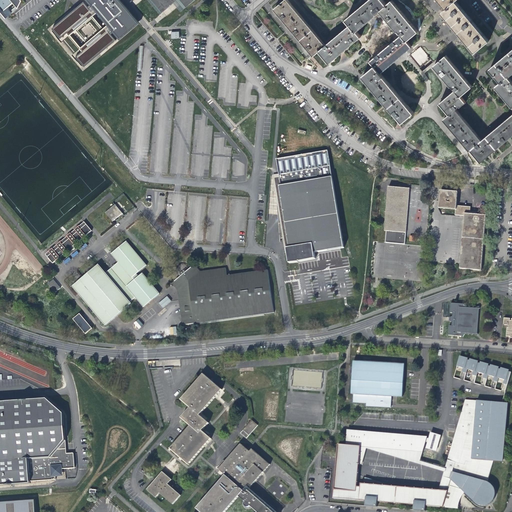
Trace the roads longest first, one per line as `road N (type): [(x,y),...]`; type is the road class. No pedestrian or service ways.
road 1 (tertiary): [(0,323),(41,340),(139,355),(329,337),(448,293),(502,285)]
road 2 (residential): [(296,84),(361,149),(397,164),(466,171)]
road 3 (residential): [(466,171),(427,160),(311,73)]
